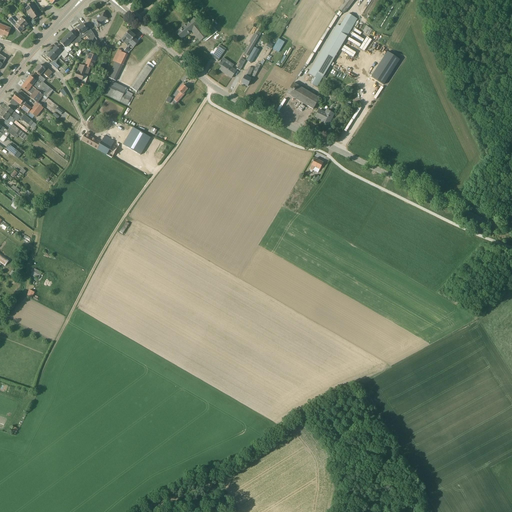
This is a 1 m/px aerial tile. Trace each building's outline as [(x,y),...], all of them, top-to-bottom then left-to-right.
[(344,14),(354,0),(345,0),(339,9),(344,14)] [(35,7),(32,2),(29,5),(30,6),(27,8),(29,11),(27,12),(28,14),(32,20),(39,15),(34,8),(35,7)] [(92,19),(97,28),(102,25),(100,22),(107,19),(104,12),(92,19)] [(337,25),(308,74),(314,77),(310,83),(316,87),(357,19),(348,14),(340,26),(337,25)] [(21,18),(16,23),(17,25),(15,27),(20,33),(28,26),(27,25),(28,24),(25,22),(25,20),(24,19),(23,19),(21,18)] [(199,25),(194,18),(176,33),(181,39),(192,31),(196,36),(200,41),(207,36),(199,25)] [(217,32),(208,20),(204,23),(214,35),(217,32)] [(0,24),(0,35),(1,36),(2,34),(7,36),(10,29),(0,24)] [(95,37),(91,30),(88,32),(87,30),(83,24),(76,28),(80,34),(78,36),(80,39),(86,35),(88,38),(89,38),(90,40),(95,37)] [(127,45),(129,43),(133,48),(138,42),(134,38),(135,36),(129,31),(124,36),(121,40),(127,45)] [(261,33),(257,31),(244,54),(248,56),(261,33)] [(65,37),(71,43),(73,45),(77,42),(78,43),(81,40),(80,39),(78,36),(77,34),(75,36),(70,32),(65,37)] [(68,45),(71,43),(65,37),(60,43),(64,46),(63,48),(67,53),(71,49),(68,45)] [(280,48),(284,41),(279,38),(274,45),(280,48)] [(51,52),(59,58),(62,55),(65,58),(68,54),(64,50),(62,52),(61,51),(56,47),(51,52)] [(225,51),(219,47),(212,57),(218,61),(225,51)] [(254,47),(247,61),(251,63),(259,50),(254,47)] [(116,64),(122,67),(128,55),(118,50),(114,61),(115,62),(114,64),(116,64)] [(55,62),(59,58),(51,52),(47,57),(52,61),(50,63),(57,69),(59,66),(55,62)] [(77,72),(76,72),(74,77),(82,80),(80,86),(86,89),(88,84),(85,83),(88,76),(87,76),(90,68),(92,69),(97,56),(90,53),(85,66),(80,64),(77,72)] [(238,63),(239,64),(237,69),(240,71),(245,61),(241,59),(238,63)] [(225,62),(222,60),(221,61),(220,61),(219,62),(220,63),(219,64),(222,67),(220,69),(226,73),(225,74),(231,78),(236,71),(225,63),(225,62)] [(146,65),(130,88),(136,92),(154,66),(149,62),(146,66),(146,65)] [(109,79),(115,82),(122,67),(116,64),(109,79)] [(45,70),(39,65),(34,71),(40,76),(43,73),(48,78),(53,73),(48,69),(46,71),(45,70)] [(253,69),(249,67),(241,83),(247,86),(251,79),(248,78),(253,69)] [(26,82),(32,86),(36,90),(41,93),(43,91),(44,89),(48,91),(50,88),(38,79),(36,81),(30,76),(26,82)] [(36,103),(37,103),(44,96),(41,93),(36,90),(32,86),(26,82),(22,87),(28,92),(32,95),(33,94),(34,95),(31,98),(30,97),(30,98),(36,103)] [(112,82),(105,95),(120,102),(127,105),(132,95),(129,93),(125,91),(126,89),(112,82)] [(286,94),(313,110),(319,99),(293,83),(286,94)] [(174,100),(173,101),(176,104),(177,103),(186,93),(185,92),(188,89),(183,85),(178,91),(181,94),(179,96),(178,95),(174,100)] [(13,99),(20,105),(19,106),(22,108),(21,108),(28,113),(32,108),(26,104),(26,103),(24,101),(25,100),(17,94),(13,99)] [(36,117),(43,108),(37,103),(30,112),(36,117)] [(7,106),(3,111),(13,118),(17,114),(13,111),(7,106)] [(328,125),(333,114),(328,111),(327,114),(319,110),(315,117),(322,120),(321,122),(328,125)] [(13,118),(3,111),(0,115),(6,120),(5,121),(9,124),(10,122),(12,123),(15,120),(13,118)] [(33,122),(23,114),(20,118),(30,126),(33,122)] [(28,131),(17,122),(15,120),(13,122),(26,133),(28,131)] [(19,130),(12,124),(10,128),(17,133),(19,130)] [(17,133),(10,128),(7,132),(14,137),(16,134),(17,133)] [(17,133),(16,134),(19,136),(28,143),(31,139),(19,130),(17,133)] [(101,143),(86,134),(85,134),(81,141),(111,158),(119,144),(114,141),(109,138),(110,138),(105,136),(101,143)] [(17,158),(21,154),(9,144),(5,149),(17,158)] [(314,159),(309,169),(313,171),(315,167),(320,170),(323,164),(314,159)] [(31,299),(34,293),(29,291),(26,297),(31,299)]
